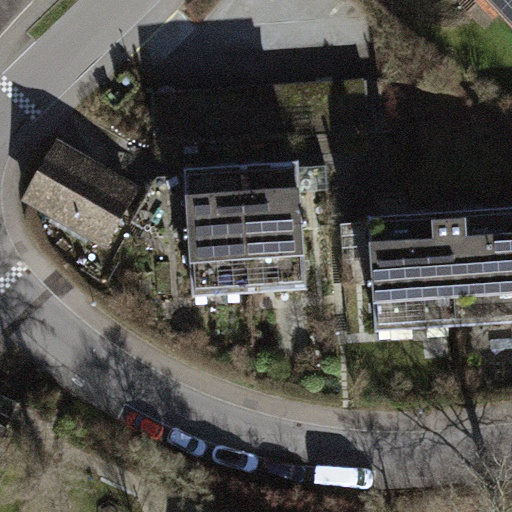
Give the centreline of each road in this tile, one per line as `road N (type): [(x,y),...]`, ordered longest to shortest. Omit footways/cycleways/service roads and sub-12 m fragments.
road 1 (residential): [(0,260),(150,404),(326,444),(511,442)]
road 2 (residential): [(132,0),(0,128)]
